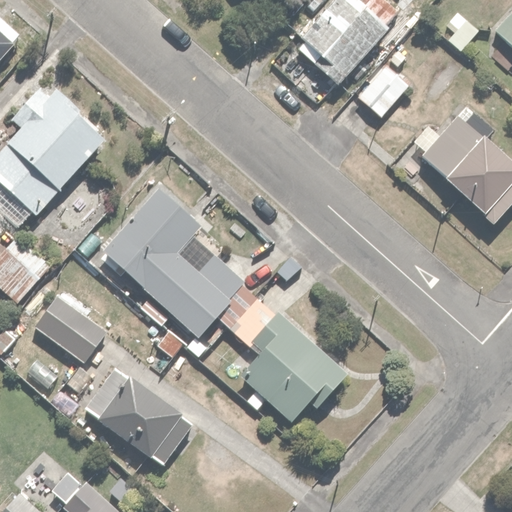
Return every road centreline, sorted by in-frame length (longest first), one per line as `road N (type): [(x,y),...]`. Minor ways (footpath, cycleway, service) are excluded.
road 1 (residential): [(101,0),(511,367)]
road 2 (residential): [(384,511),(511,369)]
